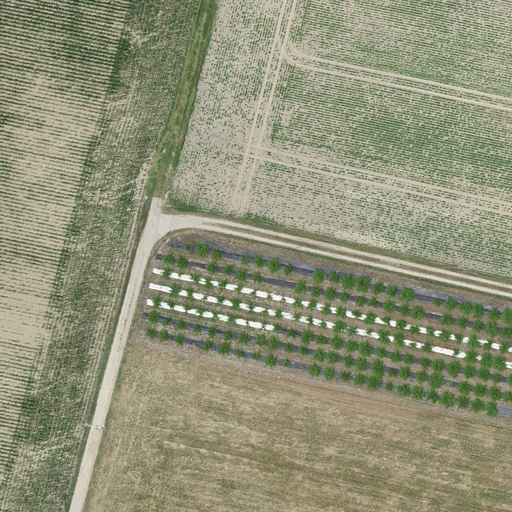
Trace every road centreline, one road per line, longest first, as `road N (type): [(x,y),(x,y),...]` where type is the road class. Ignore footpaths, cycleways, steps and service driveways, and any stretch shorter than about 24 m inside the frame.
road 1 (track): [(511,290),(155,212)]
road 2 (track): [(155,212),(74,511)]
road 3 (track): [(155,212),(208,0)]
